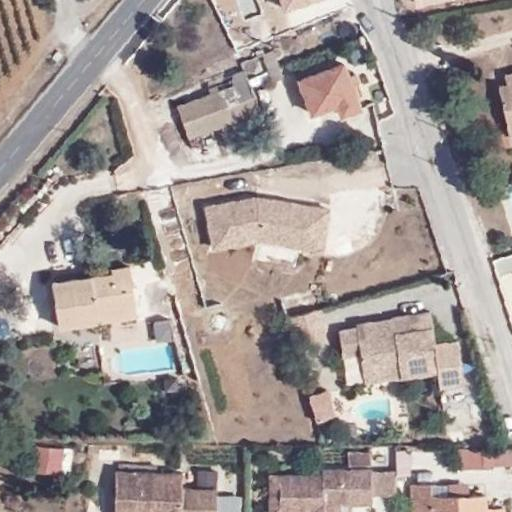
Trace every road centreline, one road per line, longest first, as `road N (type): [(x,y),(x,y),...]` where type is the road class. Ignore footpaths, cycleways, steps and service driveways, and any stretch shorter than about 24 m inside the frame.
road 1 (residential): [(385,0),(511,372)]
road 2 (secondary): [(0,165),(141,0)]
